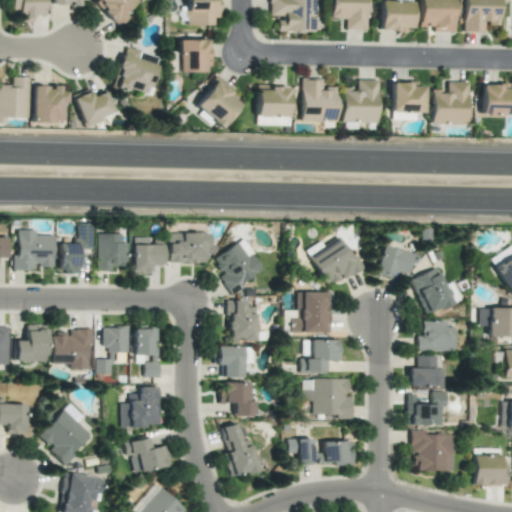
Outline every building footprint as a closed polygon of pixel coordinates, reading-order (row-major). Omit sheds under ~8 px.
[(9,0),(9,9),(17,8),(17,22),(31,22),(31,15),(43,14),(42,0),(9,0)] [(127,17),(122,12),(134,0),(90,0),(116,27),(127,17)] [(214,26),(214,0),(184,0),(183,25),(214,26)] [(266,0),(266,15),(274,15),(274,31),(313,32),(312,0),(266,0)] [(363,30),(363,0),(327,0),(327,18),(343,19),(342,29),(363,30)] [(430,32),(450,32),(449,0),(414,0),(415,27),(430,27),(430,32)] [(460,0),(460,31),(483,32),(483,25),(497,25),(497,0),(460,0)] [(409,1),(377,1),(376,30),(409,31),(409,1)] [(176,72),(205,72),(204,39),(175,40),(176,72)] [(138,52),(123,46),(109,85),(125,91),(126,88),(143,94),(154,66),(135,59),(138,52)] [(219,128),(237,104),(227,96),(233,90),(214,75),(191,106),(219,128)] [(334,87),(319,86),(319,79),(298,79),(297,121),(333,121),(334,87)] [(338,122),(374,123),(375,80),(353,79),(353,88),(339,87),(338,122)] [(428,124),(464,125),(465,82),(444,81),(444,89),(429,89),(428,124)] [(387,112),(420,113),(421,83),(388,82),(387,112)] [(511,85),(479,84),(478,115),(510,116),(511,85)] [(252,125),(282,126),(282,117),(285,117),(286,86),(253,85),(252,125)] [(29,87),(29,122),(60,122),(60,102),(64,102),(64,87),(29,87)] [(69,98),(81,126),(111,113),(102,91),(90,96),(87,91),(69,98)] [(33,230),(14,230),(14,255),(10,255),(10,270),(32,270),(32,266),(51,266),(50,235),(33,235),(33,230)] [(165,233),(166,263),(205,262),(204,232),(165,233)] [(118,233),(93,234),(94,271),(108,271),(108,267),(123,266),(123,243),(118,243),(118,233)] [(145,237),(129,237),(128,274),(147,274),(147,265),(159,266),(160,245),(145,245),(145,237)] [(361,269),(353,255),(348,258),(337,238),(306,254),(323,285),(339,276),(341,279),(361,269)] [(210,258),(220,274),(216,277),(224,289),(235,283),(236,285),(260,270),(240,239),(210,258)] [(371,273),(388,278),(391,270),(403,274),(409,254),(380,245),(371,273)] [(457,301),(449,282),(440,285),(433,268),(406,278),(420,315),(457,301)] [(287,332),(325,333),(326,292),(294,292),(293,318),(287,318),(287,332)] [(252,340),(253,307),(242,307),(242,300),(223,300),(222,315),(227,315),(226,339),(252,340)] [(511,336),(511,307),(475,307),(475,326),(484,326),(484,336),(511,336)] [(450,351),(451,327),(442,327),(442,321),(419,321),(419,336),(413,336),(413,351),(450,351)] [(11,361),(43,362),(44,325),(23,325),(22,341),(12,341),(11,361)] [(101,326),(100,353),(124,353),(124,327),(101,326)] [(155,377),(155,328),(131,328),(130,356),(133,356),(133,363),(139,363),(139,377),(155,377)] [(89,329),(65,329),(65,332),(48,332),(48,364),(67,364),(67,369),(84,369),(84,343),(89,343),(89,329)] [(336,339),(298,340),(298,373),(322,373),(322,361),(336,360),(336,339)] [(219,365),(219,377),(240,378),(240,362),(248,363),(249,347),(213,346),(213,365),(219,365)] [(413,368),(405,368),(405,386),(440,387),(440,369),(432,368),(433,355),(413,355),(413,368)] [(308,415),(334,414),(334,419),(348,419),(348,396),(345,396),(345,378),(298,379),(298,400),(308,400),(308,415)] [(245,401),(245,382),(216,382),(216,403),(230,404),(230,416),(251,417),(251,401),(245,401)] [(117,427),(156,426),(155,386),(136,387),(136,393),(126,394),(126,402),(116,403),(117,427)] [(402,394),(402,425),(440,426),(440,391),(427,391),(427,405),(412,404),(412,394),(402,394)] [(0,403),(0,399),(0,398),(0,424),(3,425),(3,433),(21,434),(22,404),(0,403)] [(79,416),(65,403),(35,435),(49,448),(46,451),(60,464),(88,435),(74,422),(79,416)] [(254,471),(247,437),(243,438),(241,424),(218,428),(222,452),(221,452),(226,477),(254,471)] [(450,471),(449,434),(422,434),(422,430),(407,430),(407,454),(409,454),(410,471),(450,471)] [(163,445),(147,448),(145,437),(119,442),(122,456),(127,455),(130,473),(167,467),(163,445)] [(294,465),(310,464),(309,439),(283,439),(284,453),(294,453),(294,465)] [(349,464),(349,448),(344,448),(344,441),(318,441),(319,453),(313,453),(314,465),(349,464)] [(468,485),(503,486),(503,468),(497,468),(497,455),(468,454),(468,485)] [(100,479),(62,472),(54,511),(93,511),(94,510),(84,508),(85,502),(96,504),(100,479)] [(127,511),(181,511),(183,511),(152,483),(127,511)]
